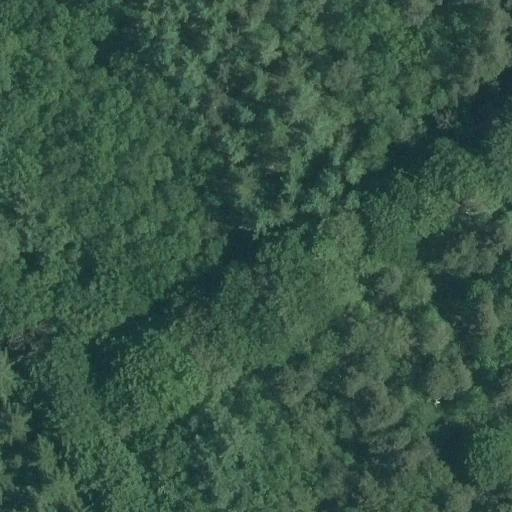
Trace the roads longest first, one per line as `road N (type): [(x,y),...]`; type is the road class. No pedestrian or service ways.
road 1 (track): [(511,138),(91,418)]
road 2 (track): [(91,418),(0,270)]
